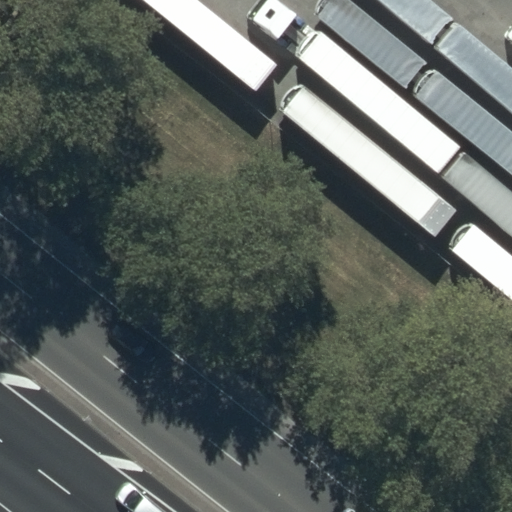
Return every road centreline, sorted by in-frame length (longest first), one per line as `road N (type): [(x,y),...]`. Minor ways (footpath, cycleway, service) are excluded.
road 1 (trunk): [(0,270),(302,511)]
road 2 (trunk): [(96,511),(0,438)]
